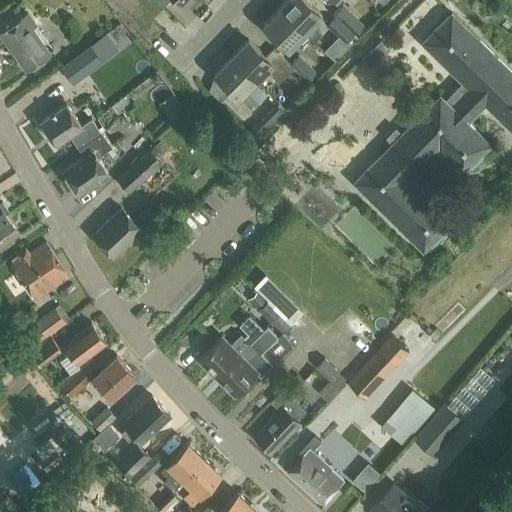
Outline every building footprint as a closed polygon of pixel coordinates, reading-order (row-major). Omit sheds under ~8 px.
[(286,0),(279,7),(305,32),(314,41),(321,34),(312,25),(322,15),(306,0),(286,0)] [(355,35),(365,25),(343,4),(333,14),(337,17),(355,35)] [(305,32),(279,7),(263,25),(288,50),(305,32)] [(440,95),(423,112),(354,182),(423,249),(452,220),(411,179),(438,151),(461,174),(490,144),(467,122),(485,104),(511,129),(511,127),(511,72),(450,12),(421,42),(463,83),(447,100),(440,95)] [(53,48),(34,24),(26,13),(0,32),(0,34),(25,69),(53,48)] [(355,35),(337,17),(328,26),(345,44),(349,47),(358,38),(355,35)] [(294,68),(290,64),(274,48),(266,57),(248,40),(231,57),(255,80),(265,70),(279,83),(294,68)] [(382,40),(361,60),(370,69),(391,49),(382,40)] [(90,45),(78,53),(78,52),(59,66),(73,86),(92,72),(91,70),(102,63),(90,45)] [(299,55),(290,64),(294,68),(307,81),(316,72),(299,55)] [(255,80),(231,57),(214,74),(232,91),(224,99),(244,119),(259,103),(246,90),(255,80)] [(184,82),(171,91),(181,106),(194,98),(184,82)] [(28,89),(15,95),(25,114),(51,100),(42,84),(29,91),(28,89)] [(91,119),(82,126),(66,103),(39,122),(55,144),(69,135),(77,147),(100,131),(91,119)] [(276,105),(251,131),(257,138),(258,139),(284,112),(276,105)] [(0,170),(2,175),(19,167),(0,126),(0,170)] [(100,131),(77,147),(83,156),(62,171),(77,192),(107,171),(98,159),(99,155),(111,146),(100,131)] [(149,149),(116,179),(129,192),(161,162),(149,149)] [(208,187),(201,194),(218,211),(225,204),(208,187)] [(350,200),(336,216),(343,222),(357,207),(350,200)] [(0,221),(6,217),(5,215),(8,211),(2,202),(0,203),(0,221)] [(141,229),(120,208),(92,235),(113,257),(141,229)] [(6,217),(0,221),(0,245),(18,233),(6,217)] [(17,255),(20,260),(12,265),(35,299),(68,276),(45,242),(28,254),(25,249),(17,255)] [(270,254),(257,263),(264,274),(277,265),(270,254)] [(267,300),(257,291),(248,301),(257,311),(267,300)] [(271,322),(281,311),(269,299),(258,310),(271,322)] [(41,326),(28,336),(35,345),(50,334),(67,321),(56,306),(37,321),(41,326)] [(421,348),(439,327),(418,308),(399,330),(421,348)] [(281,311),(271,322),(282,334),(293,323),(281,311)] [(216,378),(250,343),(264,329),(249,315),(239,325),(247,333),(243,337),(240,334),(230,345),(221,336),(198,360),(216,378)] [(105,343),(90,323),(62,345),(77,365),(105,343)] [(267,326),(264,329),(250,343),(216,378),(235,395),(256,373),(259,376),(271,364),(261,354),(278,336),(267,326)] [(35,345),(28,350),(28,351),(39,365),(61,348),(50,334),(35,345)] [(365,398),(397,363),(380,347),(347,382),(365,398)] [(61,386),(71,397),(92,377),(111,397),(135,375),(116,355),(101,369),(92,358),(61,386)] [(324,358),(315,367),(330,382),(339,372),(324,358)] [(290,402),(304,387),(294,378),(280,393),(290,402)] [(411,387),(380,424),(403,445),(436,407),(411,387)] [(122,422),(127,427),(121,432),(129,439),(134,435),(141,443),(170,416),(151,395),(122,422)] [(464,418),(446,402),(415,438),(433,454),(464,418)] [(287,411),(282,406),(254,436),(271,452),(299,422),(296,420),(303,413),(294,405),(287,411)] [(91,421),(101,432),(116,417),(106,407),(91,421)] [(309,442),(299,453),(302,456),(288,471),(324,503),(343,481),(331,470),(332,468),(313,451),(315,448),(309,442)] [(183,481),(204,459),(187,443),(160,471),(168,479),(164,483),(173,491),(183,481)] [(372,443),(366,450),(375,457),(381,451),(372,443)] [(138,446),(128,456),(126,453),(115,463),(127,477),(148,457),(138,446)] [(169,457),(160,448),(129,478),(138,486),(169,457)] [(221,475),(204,459),(183,481),(192,489),(184,498),(192,506),(221,475)] [(426,511),(392,483),(370,510),(372,511),(426,511)] [(166,511),(179,499),(172,492),(157,507),(162,511),(166,511)] [(251,511),(254,509),(237,493),(218,511),(251,511)]
